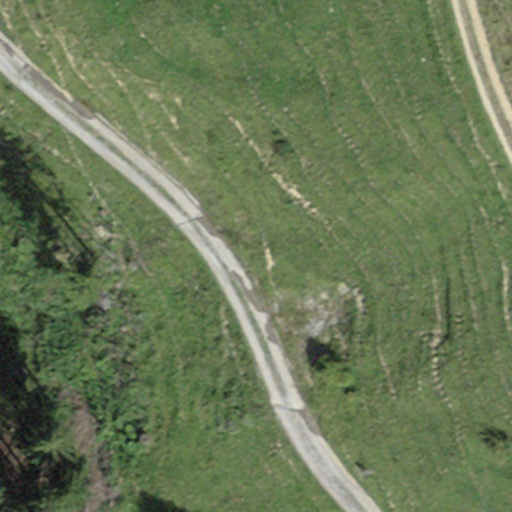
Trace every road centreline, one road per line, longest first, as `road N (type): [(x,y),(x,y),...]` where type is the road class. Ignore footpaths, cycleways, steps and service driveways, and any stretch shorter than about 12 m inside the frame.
road 1 (track): [(0,47),(205,232),(259,320),(291,414),(368,511)]
road 2 (track): [(511,144),(466,0)]
